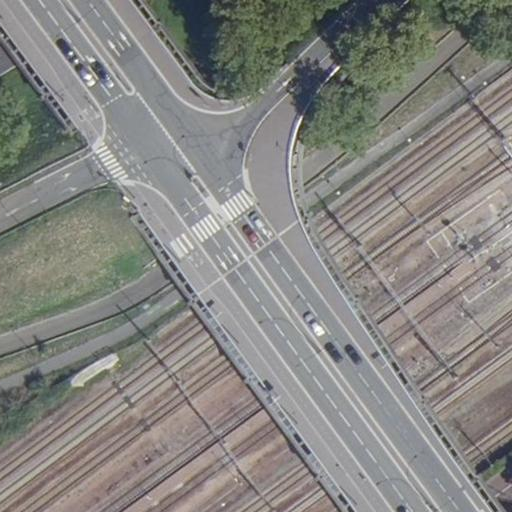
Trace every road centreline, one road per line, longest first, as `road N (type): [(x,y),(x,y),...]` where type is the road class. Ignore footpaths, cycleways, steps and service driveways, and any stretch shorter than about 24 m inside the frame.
road 1 (secondary): [(464,511),(195,141)]
road 2 (secondary): [(152,151),(209,217),(420,511)]
road 3 (primary): [(195,141),(252,113),(375,0)]
road 4 (secondary): [(40,0),(152,151)]
road 5 (secondary): [(195,141),(89,0)]
road 6 (primary): [(0,217),(108,159),(152,151)]
